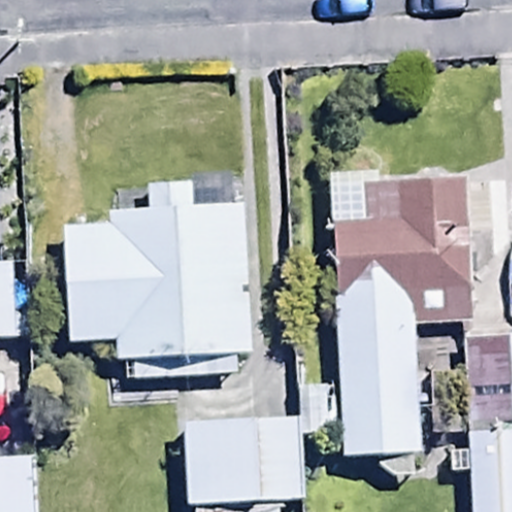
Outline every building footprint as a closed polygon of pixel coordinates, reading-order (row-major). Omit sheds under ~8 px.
[(140,197),(141,222),(104,225),(103,239),(60,241),(67,353),(113,351),(115,374),(130,373),(131,389),(217,384),(216,369),(248,367),(240,220),(231,221),(229,183),(183,186),(183,195),(140,197)] [(299,431),(299,444),(333,443),(334,468),(416,465),(411,334),(467,332),(462,195),(370,196),(369,185),(325,187),(332,397),(297,399),(299,431)] [(0,351),(18,351),(16,278),(0,278),(0,351)] [(511,511),(511,342),(463,343),(465,460),(445,460),(445,484),(466,484),(466,511),(511,511)] [(300,511),(299,444),(299,431),(178,434),(179,511),(300,511)] [(26,511),(25,462),(0,462),(0,511),(26,511)]
